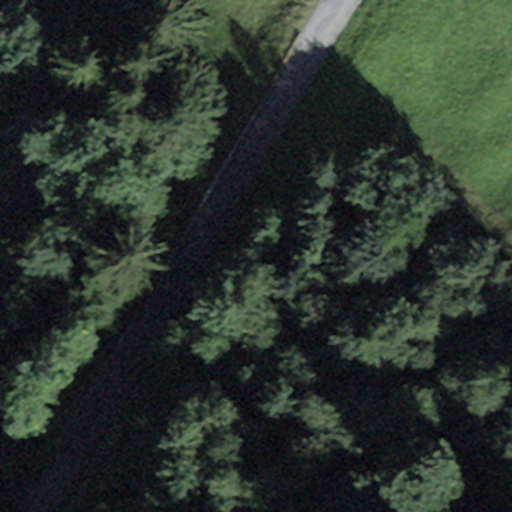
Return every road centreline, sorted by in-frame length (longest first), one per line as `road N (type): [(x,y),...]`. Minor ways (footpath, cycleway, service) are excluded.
road 1 (unclassified): [(28,511),(360,0)]
road 2 (unclassified): [(0,228),(108,85),(144,0)]
